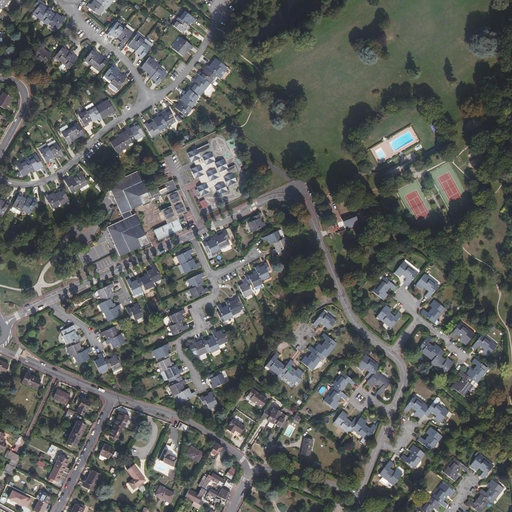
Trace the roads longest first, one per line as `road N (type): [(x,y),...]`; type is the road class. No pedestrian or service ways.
road 1 (residential): [(191,234),(271,197),(309,208),(353,319),(406,376),(357,497)]
road 2 (residential): [(4,325),(191,234)]
road 3 (residential): [(0,177),(32,184),(57,175),(146,100)]
road 4 (residential): [(115,395),(185,419),(250,472)]
road 5 (residential): [(210,275),(213,296),(192,306),(202,327),(181,339),(179,350),(202,387)]
road 6 (residential): [(57,511),(115,395)]
road 7 (residential): [(146,100),(171,88),(194,60),(218,2)]
road 8 (residential): [(3,341),(115,395)]
road 9 (residential): [(69,7),(129,65),(146,100)]
